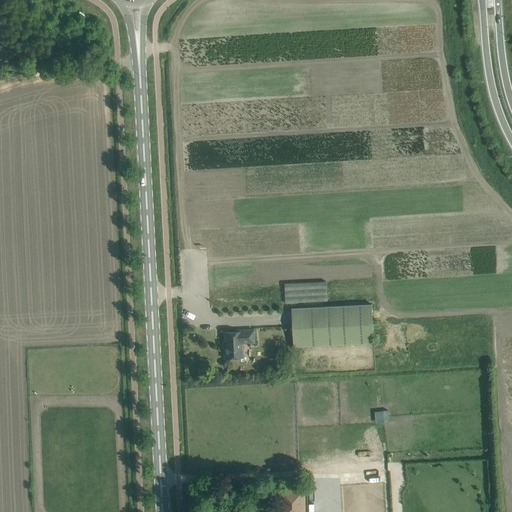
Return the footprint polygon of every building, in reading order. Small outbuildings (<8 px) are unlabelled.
[(326,281),(294,283),(285,284),(286,303),(327,301),(326,281)] [(372,304),(302,308),(292,308),(294,347),(374,343),(372,304)] [(254,343),(253,330),(240,331),(240,332),(224,333),(225,346),(223,346),(224,359),(240,358),(239,349),(241,349),(241,343),(254,343)] [(326,407),(328,455),(466,447),(463,399),(326,407)] [(303,511),(303,491),(282,491),(282,511),(303,511)] [(319,504),(319,511),(330,511),(330,493),(324,493),(324,504),(319,504)]
